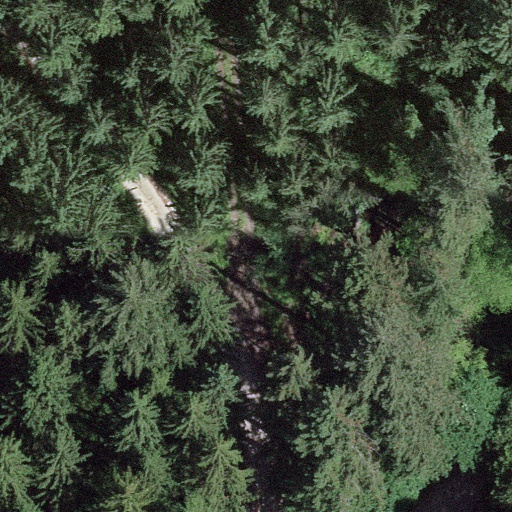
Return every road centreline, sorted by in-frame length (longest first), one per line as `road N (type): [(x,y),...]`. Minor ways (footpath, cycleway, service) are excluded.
road 1 (track): [(0,9),(101,137),(208,307),(249,413),(257,511)]
road 2 (track): [(235,367),(247,289),(231,0)]
